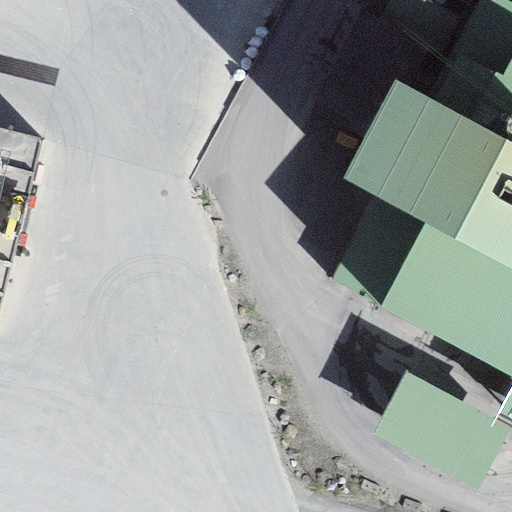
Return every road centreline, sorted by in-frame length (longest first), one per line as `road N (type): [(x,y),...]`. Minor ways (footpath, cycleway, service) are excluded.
road 1 (unknown): [(339,0),(303,52),(266,141),(278,231),(307,353),(360,467),(439,511)]
road 2 (unknown): [(245,501),(213,412),(205,326),(159,205),(74,97),(0,37)]
road 3 (unknown): [(0,455),(245,501)]
